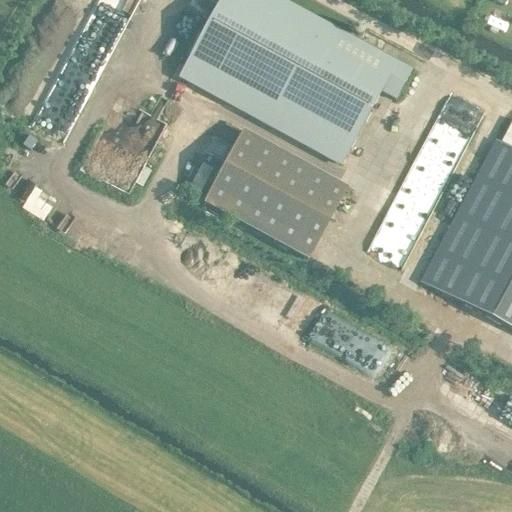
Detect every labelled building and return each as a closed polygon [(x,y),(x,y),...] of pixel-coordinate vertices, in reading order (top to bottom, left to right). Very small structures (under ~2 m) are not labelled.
[(281,0),(220,0),(181,71),(203,82),(234,99),(343,159),(377,97),(380,91),(396,99),(411,70),(281,0)] [(485,24),(500,25),(501,6),(486,5),(485,24)] [(77,27),(38,126),(71,139),(109,40),(77,27)] [(447,97),(368,256),(400,273),(480,114),(447,97)] [(133,192),(164,120),(139,109),(127,137),(106,128),(87,172),(133,192)] [(495,140),(420,283),(511,331),(511,120),(500,143),(495,140)] [(242,132),(204,202),(309,260),(347,190),(242,132)] [(33,190),(25,208),(68,227),(76,209),(33,190)]
